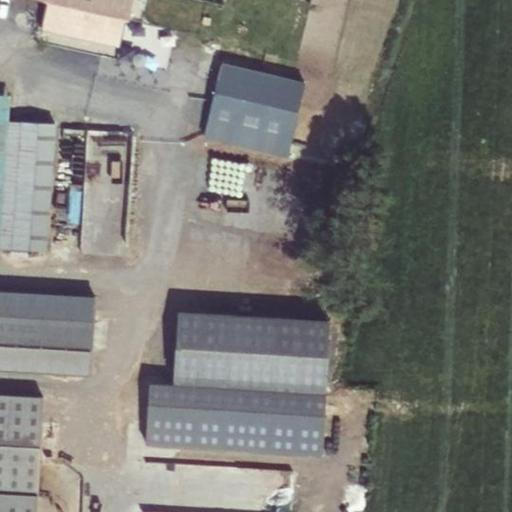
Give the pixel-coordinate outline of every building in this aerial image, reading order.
[(40,0),(123,18),(127,0),(40,0)] [(213,91),(203,137),(288,158),(299,111),(213,91)] [(0,246),(28,249),(38,123),(3,120),(6,95),(0,94),(0,246)] [(86,180),(84,250),(130,252),(134,129),(89,127),(88,166),(97,166),(97,181),(86,180)] [(95,296),(0,290),(0,368),(90,374),(95,296)] [(145,444),(322,454),(330,320),(178,311),(173,386),(148,385),(145,444)] [(35,511),(42,396),(0,393),(0,511),(35,511)] [(246,511),(291,511),(293,466),(171,462),(170,509),(246,511)]
